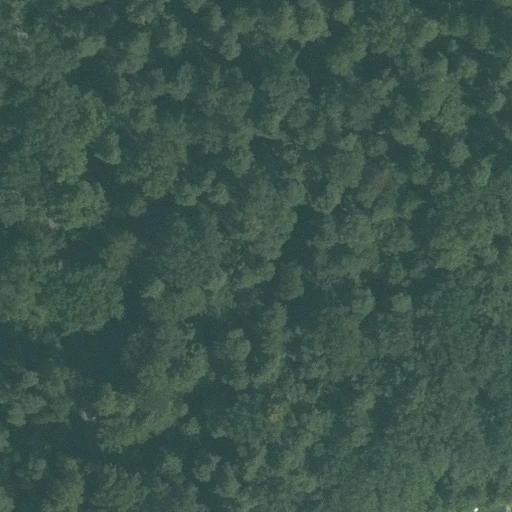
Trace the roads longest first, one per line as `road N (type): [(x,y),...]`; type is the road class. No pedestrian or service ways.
road 1 (unclassified): [(0,126),(92,511)]
road 2 (track): [(42,171),(360,0)]
